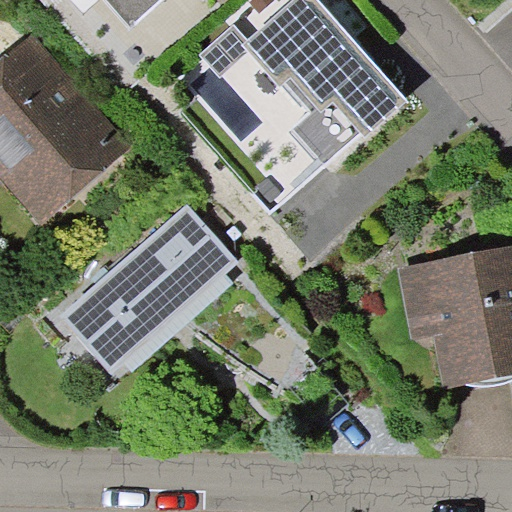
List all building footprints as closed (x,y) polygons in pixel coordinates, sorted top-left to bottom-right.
[(106,0),(131,27),(162,0),(106,0)] [(407,98),(319,0),(292,0),(247,39),(242,43),(249,51),(312,113),(292,129),(326,168),(407,98)] [(242,43),(247,39),(233,23),(199,54),(220,77),(249,51),(242,43)] [(132,147),(34,33),(0,62),(0,177),(42,225),(132,147)] [(240,262),(187,204),(60,316),(111,373),(125,361),(226,273),(240,262)] [(511,245),(397,266),(411,340),(433,336),(443,386),(463,383),(511,374),(511,245)] [(234,282),(226,273),(125,361),(133,369),(234,282)] [(511,374),(463,383),(473,384),(481,385),(489,386),(496,385),(502,384),(507,382),(511,380),(511,374)]
